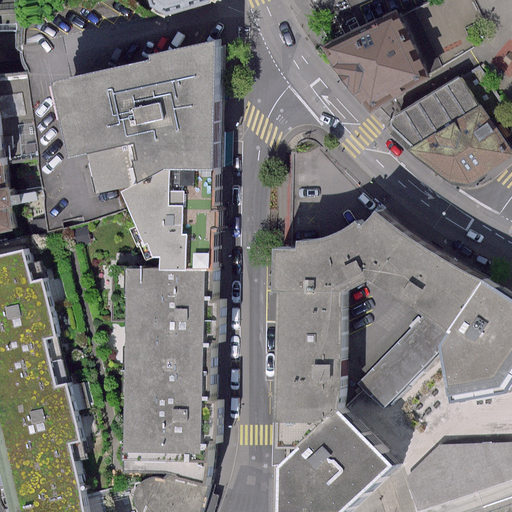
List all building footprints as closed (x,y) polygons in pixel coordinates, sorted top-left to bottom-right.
[(0,0),(0,79),(28,75),(27,0),(0,0)] [(225,10),(228,0),(156,0),(162,18),(175,27),(225,10)] [(395,15),(334,46),(374,105),(422,72),(395,15)] [(133,471),(156,471),(212,484),(213,425),(213,335),(221,203),(224,100),(223,46),(150,63),(151,71),(64,91),(79,155),(87,153),(93,185),(132,181),(131,199),(143,227),(137,230),(146,251),(151,260),(152,274),(136,274),(133,471)] [(511,154),(459,78),(390,125),(449,185),(468,188),(511,159),(511,154)] [(0,175),(9,174),(0,82),(0,175)] [(0,175),(0,239),(19,236),(9,174),(0,175)] [(290,467),(310,466),(353,427),(353,307),(377,295),(421,323),(360,387),(387,412),(452,345),(458,350),(495,284),(476,276),(444,256),(413,234),(385,210),(370,227),(365,223),(353,231),(339,237),(324,240),(308,242),(307,247),(285,251),(283,310),(291,310),(290,467)] [(212,484),(156,471),(155,475),(145,477),(139,481),(134,489),(133,500),(134,508),(138,511),(89,511),(74,441),(83,439),(72,381),(61,384),(50,337),(60,334),(46,278),(36,280),(29,250),(0,257),(0,455),(6,485),(10,511),(207,511),(209,508),(212,484)] [(511,296),(495,284),(458,350),(450,365),(458,417),(511,410),(511,296)] [(376,511),(403,483),(353,427),(310,466),(290,488),(290,511),(376,511)] [(419,511),(438,511),(511,487),(511,445),(443,447),(410,479),(419,511)]
